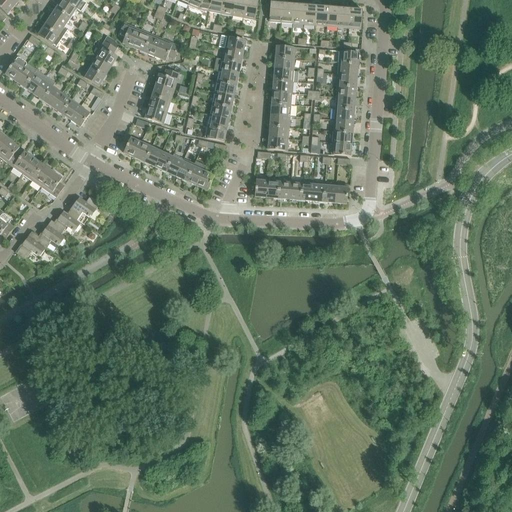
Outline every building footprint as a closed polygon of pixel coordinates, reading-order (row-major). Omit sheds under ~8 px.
[(0,0),(0,9),(7,16),(15,7),(6,0),(0,0)] [(77,10),(62,0),(56,9),(71,19),(77,10)] [(83,1),(80,0),(62,0),(77,10),(81,13),(87,4),(83,1)] [(190,0),(188,6),(199,10),(209,12),(211,0),(190,0)] [(221,15),(223,0),(211,0),(209,12),(221,15)] [(232,17),(235,0),(223,0),(221,15),(232,17)] [(243,19),(246,0),(235,0),(232,17),(243,19)] [(246,0),(243,19),(255,21),(259,2),(252,1),(252,0),(246,0)] [(281,23),(282,2),(278,1),(277,4),(271,3),(269,22),(281,23)] [(282,2),(281,23),(292,24),(294,5),(288,5),(288,2),(282,2)] [(294,5),(292,24),(304,25),(305,3),(300,3),(300,6),(294,5)] [(305,3),(304,25),(315,26),(317,7),(310,7),(311,4),(305,3)] [(317,7),(315,26),(327,27),(328,5),(323,5),(323,8),(317,7)] [(328,5),(327,27),(338,28),(340,9),(333,8),(333,6),(328,5)] [(340,9),(338,28),(350,29),(351,7),(346,7),(345,9),(340,9)] [(356,10),(356,8),(351,7),(350,29),(361,30),(363,11),(356,10)] [(50,18),(64,28),(71,19),(56,9),(50,18)] [(64,28),(50,18),(44,27),(62,39),(68,30),(64,28)] [(133,49),(141,31),(124,24),(118,37),(124,40),(122,45),(133,49)] [(38,37),(52,46),(55,49),(62,39),(44,27),(38,37)] [(141,31),(133,49),(144,54),(151,36),(141,31)] [(32,36),(28,41),(39,49),(42,43),(32,36)] [(154,58),(162,40),(151,36),(144,54),(154,58)] [(225,49),(244,53),(246,42),(221,36),(219,48),(225,49)] [(95,58),(111,68),(117,58),(113,55),(118,46),(116,43),(116,42),(108,37),(95,58)] [(162,40),(154,58),(165,63),(168,58),(174,60),(179,47),(162,40)] [(296,49),(276,47),(275,59),(295,60),(296,49)] [(244,53),(225,49),(222,60),(241,64),(244,53)] [(359,54),(340,52),(339,64),(358,65),(359,54)] [(15,82),(25,68),(27,65),(27,64),(19,58),(17,59),(5,75),(15,82)] [(111,68),(95,58),(89,68),(105,78),(111,68)] [(214,70),(220,71),(239,75),(241,64),(222,60),(216,59),(214,70)] [(295,60),(275,59),(274,70),(294,72),(295,60)] [(338,75),(357,77),(358,65),(339,64),(338,75)] [(25,68),(15,82),(24,89),(36,72),(36,70),(29,65),(27,65),(25,68)] [(83,78),(99,88),(105,78),(89,68),(83,78)] [(294,72),(274,70),(274,81),(293,83),(294,72)] [(34,95),(43,81),(46,77),(37,71),(36,72),(24,89),(34,95)] [(155,86),(174,92),(179,75),(166,71),(164,77),(159,75),(155,86)] [(239,75),(220,71),(218,83),(236,87),(239,75)] [(357,77),(338,75),(337,87),(356,88),(357,77)] [(43,81),(34,95),(43,102),(53,88),(55,84),(46,77),(43,81)] [(293,83),(274,81),(273,93),(292,95),(293,83)] [(236,87),(218,83),(215,94),(234,98),(236,87)] [(174,92),(155,86),(152,97),(170,103),(174,92)] [(356,88),(337,87),(336,98),(355,100),(356,88)] [(52,108),(62,95),(53,88),(43,102),(52,108)] [(105,95),(94,88),(91,94),(101,100),(105,95)] [(292,95),(273,93),(272,105),(291,106),(292,95)] [(234,98),(215,94),(213,105),(232,109),(234,98)] [(62,95),(52,108),(61,115),(71,101),(62,95)] [(149,108),(167,114),(170,103),(152,97),(149,108)] [(355,100),(336,98),(335,110),(354,111),(355,100)] [(71,101),(61,115),(71,122),(80,108),(71,101)] [(232,109),(213,105),(210,116),(229,120),(232,109)] [(291,106),(272,105),(271,116),(290,117),(291,106)] [(80,108),(71,122),(81,128),(90,115),(80,108)] [(145,120),(163,125),(167,114),(149,108),(145,120)] [(354,111),(335,110),(334,121),(354,123),(354,111)] [(229,120),(210,116),(208,127),(227,132),(229,120)] [(290,117),(271,116),(270,127),(289,129),(290,117)] [(137,120),(136,126),(148,130),(149,124),(137,120)] [(354,123),(334,121),(333,132),(353,134),(354,123)] [(205,139),(224,143),(227,132),(208,127),(205,139)] [(289,129),(270,127),(269,139),(288,140),(289,129)] [(333,144),(352,145),(353,134),(333,132),(333,144)] [(0,153),(10,141),(1,134),(0,135),(0,153)] [(135,159),(141,143),(131,139),(124,154),(135,159)] [(268,151),(287,152),(288,140),(269,139),(268,151)] [(0,157),(13,168),(21,157),(16,153),(20,149),(10,141),(0,153),(0,157)] [(141,143),(135,159),(145,163),(152,148),(141,143)] [(213,150),(226,153),(227,147),(215,144),(213,150)] [(332,156),(351,157),(352,145),(333,144),(332,156)] [(155,168),(162,153),(152,148),(145,163),(155,168)] [(21,157),(13,168),(23,175),(34,159),(24,152),(21,157)] [(162,153),(155,168),(166,173),(173,158),(162,153)] [(176,178),(183,162),(173,158),(166,173),(176,178)] [(32,181),(43,166),(34,159),(23,175),(32,181)] [(183,162),(176,178),(187,182),(193,167),(183,162)] [(42,188),(53,172),(43,166),(32,181),(42,188)] [(197,187),(204,172),(193,167),(187,182),(197,187)] [(57,199),(65,187),(59,184),(62,179),(53,172),(42,188),(57,199)] [(204,172),(197,187),(208,192),(215,177),(204,172)] [(267,199),(268,180),(256,179),(255,198),(267,199)] [(278,200),(280,180),(268,180),(267,199),(278,200)] [(280,180),(278,200),(289,200),(291,181),(280,180)] [(301,201),(302,182),(291,181),(289,200),(301,201)] [(312,202),(314,183),(302,182),(301,201),(312,202)] [(323,203),(325,184),(314,183),(312,202),(323,203)] [(325,184),(323,203),(335,204),(336,185),(325,184)] [(336,185),(335,204),(347,205),(348,186),(336,185)] [(77,221),(83,213),(90,219),(100,205),(90,197),(86,203),(79,198),(68,215),(77,221)] [(111,212),(103,206),(100,211),(107,216),(111,212)] [(51,221),(48,226),(61,235),(62,235),(67,227),(75,233),(81,224),(77,221),(68,215),(64,212),(55,224),(51,221)] [(6,239),(14,228),(8,224),(11,221),(10,219),(4,215),(2,215),(0,218),(0,217),(0,236),(1,235),(6,239)] [(32,240),(46,249),(51,241),(59,247),(65,238),(62,235),(61,235),(48,226),(40,238),(36,235),(32,240)] [(40,258),(46,249),(32,240),(36,235),(32,233),(17,254),(26,261),(32,252),(40,258)]
